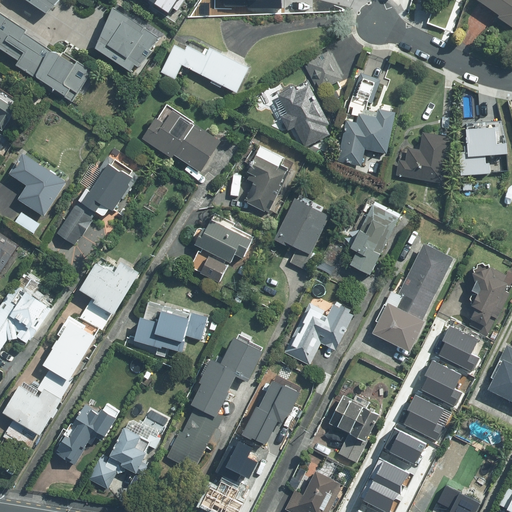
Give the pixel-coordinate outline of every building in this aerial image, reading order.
[(18,0),(45,15),(60,0),(18,0)] [(143,0),(171,19),(183,0),(143,0)] [(511,0),(477,0),(476,2),(511,28),(511,0)] [(91,74),(0,9),(0,57),(69,105),(91,74)] [(159,43),(117,14),(91,52),(134,81),(159,43)] [(248,68),(180,35),(160,75),(177,83),(183,69),(234,95),(248,68)] [(341,78),(329,51),(304,63),(311,78),(275,96),(301,151),(333,136),(312,92),(341,78)] [(0,130),(2,131),(20,107),(0,92),(0,130)] [(143,135),(199,172),(224,134),(169,97),(143,135)] [(357,125),(347,123),(338,162),(359,167),(363,148),(384,152),(391,116),(379,113),(377,121),(359,117),(357,125)] [(502,120),(459,122),(461,171),(504,169),(502,120)] [(441,183),(449,139),(422,135),(419,151),(406,149),(404,162),(399,161),(396,175),(441,183)] [(245,201),(269,213),(294,162),(260,145),(247,171),(257,176),(245,201)] [(15,198),(43,217),(65,185),(21,154),(8,173),(24,185),(15,198)] [(112,213),(138,175),(109,154),(55,232),(79,249),(107,210),(112,213)] [(286,264),(313,277),(324,255),(311,249),(331,208),(299,192),(275,241),(293,250),(286,264)] [(403,211),(367,195),(337,263),(373,279),(403,211)] [(20,212),(14,222),(33,235),(39,224),(20,212)] [(245,236),(213,217),(193,249),(203,255),(196,268),(217,281),(245,236)] [(0,272),(16,251),(0,239),(0,272)] [(426,244),(411,277),(435,288),(451,256),(426,244)] [(490,335),(511,283),(511,281),(495,274),(490,261),(467,271),(476,291),(462,324),(490,335)] [(91,301),(80,318),(102,331),(110,316),(113,317),(139,274),(118,262),(111,274),(93,264),(77,292),(91,301)] [(22,274),(14,287),(30,297),(38,284),(22,274)] [(411,277),(395,309),(420,320),(435,288),(411,277)] [(0,312),(0,350),(11,339),(19,337),(29,343),(46,311),(24,299),(20,307),(7,300),(0,312)] [(311,304),(287,355),(313,367),(324,344),(333,348),(349,314),(333,307),(330,313),(311,304)] [(406,350),(420,320),(395,309),(384,304),(370,333),(406,350)] [(154,320),(142,318),(137,341),(179,349),(182,336),(210,342),(215,317),(157,305),(154,320)] [(36,388),(42,392),(60,403),(74,381),(71,379),(96,339),(82,330),(85,326),(70,317),(57,337),(60,338),(42,367),(47,370),(36,388)] [(481,336),(450,321),(442,338),(446,340),(439,356),(475,373),(483,356),(474,352),(481,336)] [(236,335),(221,365),(217,371),(237,381),(245,385),(263,348),(236,335)] [(511,348),(504,345),(498,359),(511,365),(511,348)] [(464,372),(432,357),(424,374),(429,376),(421,391),(457,409),(465,392),(456,388),(464,372)] [(511,365),(498,359),(483,391),(511,403),(511,365)] [(212,361),(189,407),(217,420),(237,381),(217,371),(221,365),(212,361)] [(257,402),(243,430),(267,442),(279,416),(284,418),(299,389),(274,377),(261,403),(257,402)] [(27,450),(60,403),(42,392),(38,398),(22,388),(4,416),(13,422),(5,436),(27,450)] [(447,406),(415,391),(407,408),(411,410),(404,426),(440,443),(448,426),(439,422),(447,406)] [(381,414),(342,395),(329,423),(349,433),(340,452),(358,460),(381,414)] [(117,415),(83,396),(54,450),(75,462),(90,435),(102,442),(117,415)] [(192,471),(217,420),(189,407),(164,457),(192,471)] [(133,474),(147,446),(156,450),(162,438),(156,435),(158,431),(146,425),(145,428),(129,420),(125,429),(115,424),(86,479),(107,490),(115,473),(120,476),(124,469),(133,474)] [(436,448),(398,429),(388,449),(425,468),(436,448)] [(481,493),(500,454),(454,431),(440,459),(459,469),(454,479),(481,493)] [(422,474),(385,455),(375,475),(412,494),(422,474)] [(308,511),(336,511),(349,484),(308,466),(291,504),(308,511)] [(476,511),(483,499),(445,480),(435,499),(449,506),(446,511),(476,511)] [(403,511),(410,500),(373,481),(363,501),(385,511),(403,511)] [(511,484),(510,484),(499,503),(511,510),(511,484)]
